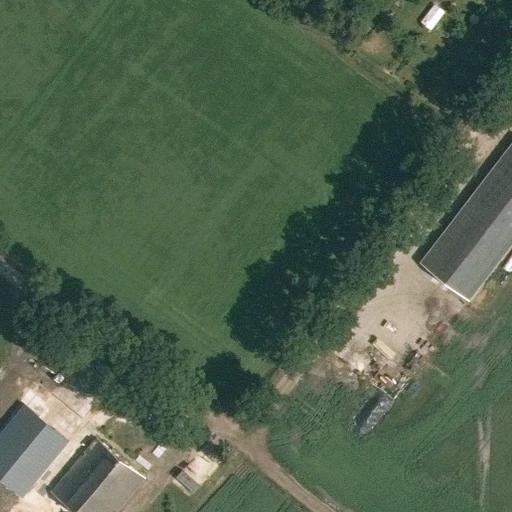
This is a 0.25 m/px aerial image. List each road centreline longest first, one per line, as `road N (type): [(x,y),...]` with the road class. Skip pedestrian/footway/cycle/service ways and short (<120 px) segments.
road 1 (track): [(511,88),(261,420),(206,433),(136,511)]
road 2 (track): [(0,274),(206,433)]
